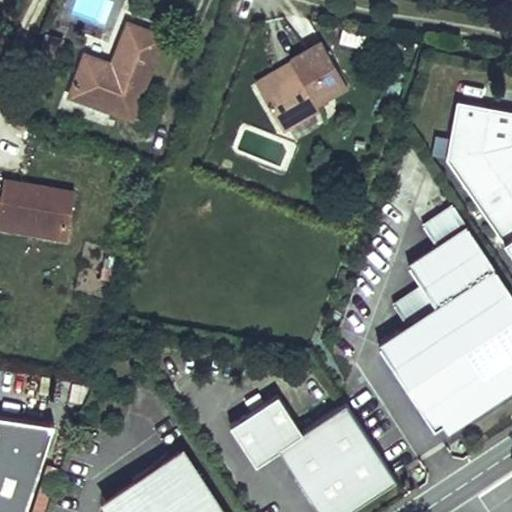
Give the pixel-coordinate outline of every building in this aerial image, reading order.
[(86,51),(70,88),(135,112),(165,32),(130,18),(112,60),(86,51)] [(46,27),(31,66),(45,72),(60,32),(46,27)] [(345,84),(320,41),(290,59),(291,61),(295,67),(258,89),(279,124),(315,102),(345,84)] [(295,67),(291,61),(254,83),(258,89),(295,67)] [(511,110),(459,99),(447,158),(511,252),(511,110)] [(318,107),(315,102),(279,124),(282,129),(318,107)] [(0,223),(65,236),(73,192),(8,179),(5,194),(0,193),(0,223)] [(408,324),(379,343),(434,426),(511,374),(511,289),(455,203),(425,223),(438,244),(409,263),(423,284),(394,303),(408,324)] [(258,455),(277,444),(303,426),(278,388),(234,417),(258,455)] [(330,511),(394,471),(346,399),(303,426),(277,444),(301,481),(321,511),(330,511)] [(0,511),(24,511),(54,421),(0,413),(0,511)] [(220,511),(180,450),(104,500),(112,511),(220,511)]
